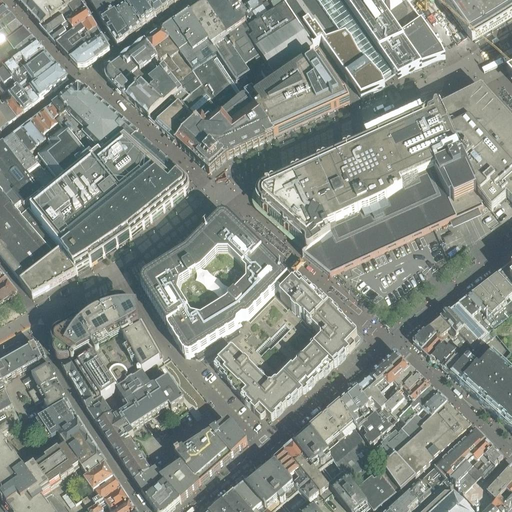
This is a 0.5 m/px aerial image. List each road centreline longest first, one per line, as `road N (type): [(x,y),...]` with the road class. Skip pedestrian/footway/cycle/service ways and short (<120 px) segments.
road 1 (residential): [(195,511),(389,341)]
road 2 (residential): [(389,341),(511,452)]
road 3 (residential): [(389,341),(511,248)]
